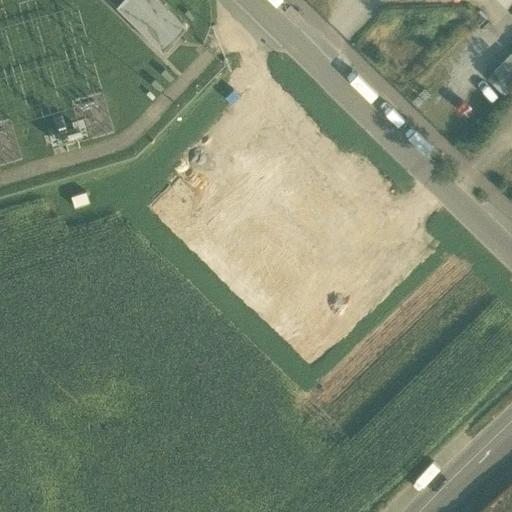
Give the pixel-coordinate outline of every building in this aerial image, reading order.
[(110,0),(162,49),(185,24),(159,0),(110,0)] [(511,54),(510,53),(502,61),(511,70),(511,54)] [(511,84),(511,70),(502,61),(494,70),(510,86),(511,84)] [(267,77),(200,146),(328,269),(394,201),(267,77)] [(73,278),(230,429),(297,360),(140,209),(73,278)] [(511,315),(437,243),(367,315),(457,401),(511,344),(511,315)] [(244,444),(315,511),(350,511),(400,460),(311,374),(244,444)]
